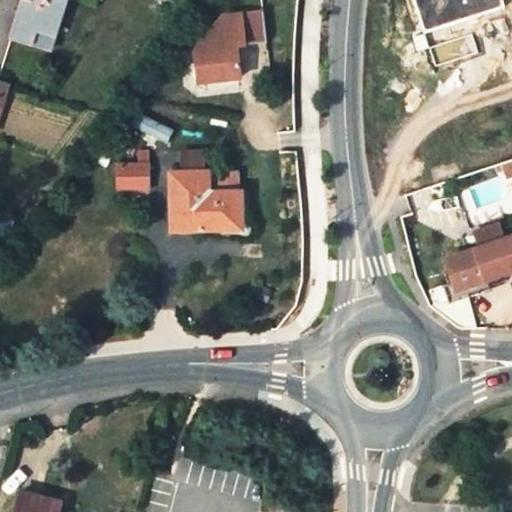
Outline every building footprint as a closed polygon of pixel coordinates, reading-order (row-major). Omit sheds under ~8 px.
[(50,45),(64,0),(27,0),(21,20),(16,19),(11,34),(50,45)] [(263,11),(221,16),(195,50),(199,83),(241,78),(238,46),(267,42),(263,11)] [(0,110),(8,83),(0,79),(0,110)] [(203,148),(181,149),(182,169),(203,170),(203,148)] [(147,163),(148,149),(139,149),(140,163),(147,163)] [(148,187),(147,163),(117,163),(117,188),(148,187)] [(208,174),(208,169),(203,170),(182,169),(169,170),(171,230),(243,228),(242,190),(238,190),(208,192),(208,174)] [(238,190),(238,173),(208,174),(208,192),(238,190)] [(500,224),(477,231),(483,245),(505,237),(500,224)] [(483,245),(448,258),(457,281),(459,287),(478,281),(511,268),(511,234),(505,237),(483,245)] [(457,281),(444,285),(451,303),(482,293),(478,281),(459,287),(457,281)] [(53,511),(56,504),(16,493),(10,511),(53,511)]
